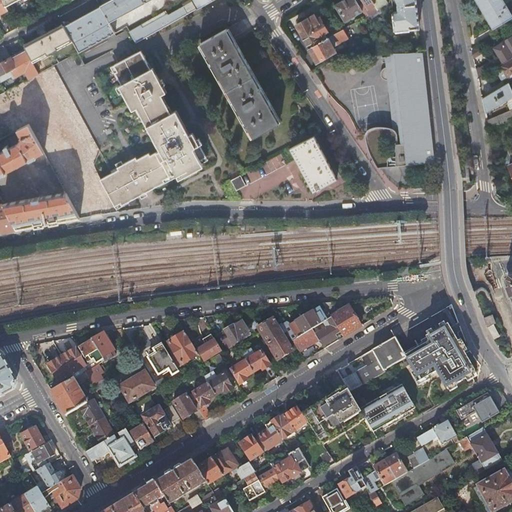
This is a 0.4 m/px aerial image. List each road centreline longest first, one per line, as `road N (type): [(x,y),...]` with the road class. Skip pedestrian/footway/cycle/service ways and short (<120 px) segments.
road 1 (residential): [(5,337),(224,299),(416,281)]
road 2 (residential): [(416,281),(417,307),(401,323),(101,501)]
road 3 (residential): [(0,243),(199,211),(392,208)]
road 4 (residential): [(505,376),(478,339),(453,266),(426,0)]
road 5 (residential): [(262,511),(505,376)]
road 6 (residential): [(262,14),(392,208)]
road 7 (residential): [(486,211),(450,0)]
road 8 (residential): [(101,501),(35,393)]
